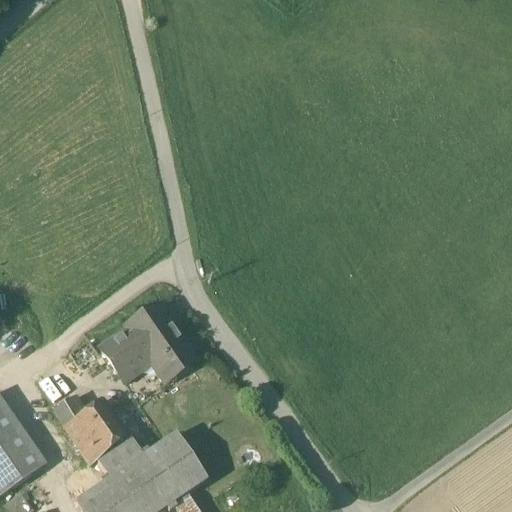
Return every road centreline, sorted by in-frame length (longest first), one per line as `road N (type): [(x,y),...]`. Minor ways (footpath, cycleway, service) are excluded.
road 1 (residential): [(351,511),(192,287),(129,0)]
road 2 (residential): [(511,415),(372,511)]
